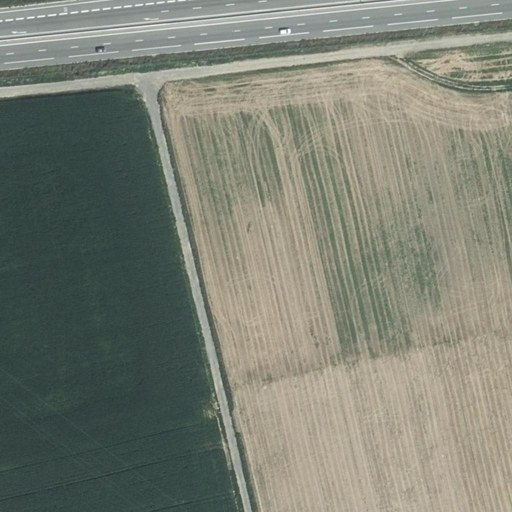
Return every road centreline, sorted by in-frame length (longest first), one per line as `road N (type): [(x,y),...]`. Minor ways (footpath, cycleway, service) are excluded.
road 1 (track): [(0,93),(511,37)]
road 2 (trunk): [(0,54),(511,2)]
road 3 (track): [(146,79),(215,389)]
road 4 (trunk): [(266,0),(0,28)]
road 5 (track): [(383,51),(460,88),(511,87)]
road 6 (track): [(244,511),(215,389)]
